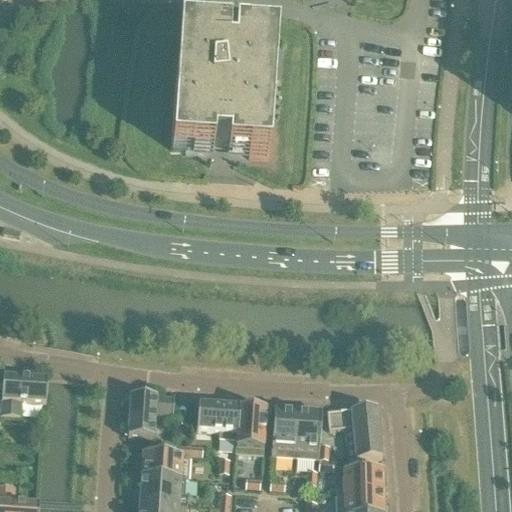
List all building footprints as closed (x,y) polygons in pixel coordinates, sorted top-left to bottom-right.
[(248,161),(268,163),(276,43),(234,40),(233,59),(227,59),(228,40),(218,39),(183,37),(180,56),(177,77),(175,95),(174,116),(171,153),(172,153),(172,154),(210,151),(210,152),(213,152),(213,151),(227,152),(227,153),(230,154),(230,152),(248,156),(248,160),(248,161)] [(2,240),(19,243),(20,237),(3,234),(2,240)] [(0,419),(0,421),(19,422),(20,407),(45,409),(47,385),(3,382),(0,419)] [(174,403),(130,400),(127,442),(153,443),(155,419),(172,420),(174,403)] [(218,443),(235,444),(238,411),(198,409),(196,435),(219,436),(218,443)] [(238,411),(235,444),(235,459),(262,461),(266,413),(238,411)] [(326,417),(327,417),(328,435),(345,433),(348,466),(381,463),(376,412),(326,417)] [(271,461),(294,463),(296,415),(274,414),(271,461)] [(296,415),(294,463),(318,464),(321,417),(296,415)] [(174,450),(174,459),(201,461),(202,452),(174,450)] [(319,464),(327,465),(328,451),(320,450),(319,464)] [(142,458),(141,481),(188,484),(190,461),(142,458)] [(220,464),(219,478),(227,479),(228,465),(220,464)] [(318,474),(332,475),(333,467),(319,466),(318,474)] [(336,498),(336,499),(383,497),(382,474),(342,475),(343,498),(336,498)] [(306,490),(315,490),(316,476),(307,476),(306,490)] [(141,481),(139,507),(186,511),(186,510),(179,509),(181,486),(181,485),(188,485),(188,484),(141,481)] [(245,493),(259,494),(260,485),(246,484),(245,493)] [(269,494),(283,495),(284,487),(270,486),(269,494)] [(0,491),(0,511),(38,511),(38,510),(13,508),(14,492),(0,491)] [(336,499),(335,511),(383,511),(383,497),(336,499)] [(221,499),(219,511),(228,511),(229,500),(221,499)]
